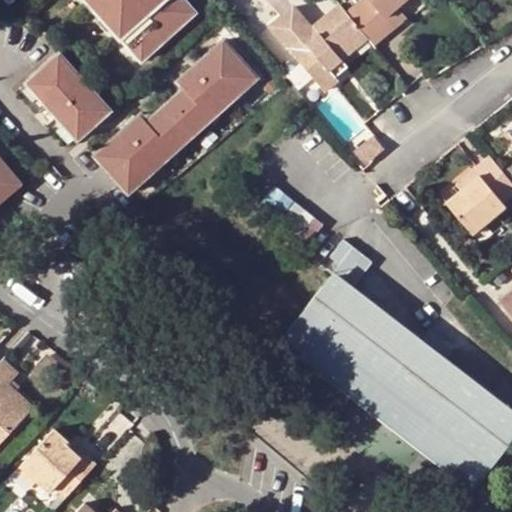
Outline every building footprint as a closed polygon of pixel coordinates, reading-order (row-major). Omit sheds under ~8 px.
[(92,0),(90,2),(101,14),(106,10),(117,23),(113,28),(121,37),(128,30),(149,54),(195,13),(183,0),(92,0)] [(365,36),(372,43),(391,27),(384,17),(396,7),(404,0),(357,0),(344,11),(353,21),(365,36)] [(344,11),(338,3),(311,25),(294,6),(271,25),(325,89),(338,78),(335,75),(321,58),(333,49),(340,55),(365,36),(353,21),(344,11)] [(384,17),(391,27),(404,17),(396,7),(384,17)] [(117,23),(106,10),(101,15),(96,19),(108,32),(113,28),(117,23)] [(142,60),(149,54),(128,30),(121,37),(142,60)] [(122,130),(95,155),(128,192),(257,76),(225,39),(197,63),(210,77),(201,85),(197,80),(139,132),(144,137),(135,145),(122,130)] [(59,54),(27,82),(39,96),(47,105),(63,91),(72,101),(56,116),(64,124),(77,139),(110,110),(59,54)] [(210,77),(197,63),(188,71),(197,80),(201,85),(210,77)] [(39,96),(27,82),(19,89),(32,103),(39,96)] [(63,91),(47,105),(56,116),(72,101),(63,91)] [(135,145),(144,137),(139,132),(131,122),(122,130),(135,145)] [(77,139),(64,124),(57,131),(70,146),(77,139)] [(372,135),(353,151),(366,165),(384,149),(372,135)] [(497,201),(511,189),(511,186),(486,157),(471,170),(475,175),(442,201),(468,232),(501,206),(497,201)] [(0,201),(20,184),(1,161),(0,162),(0,201)] [(439,196),(442,201),(475,175),(471,170),(439,196)] [(511,412),(332,274),(327,279),(370,313),(364,321),(407,355),(414,346),(500,411),(485,430),(505,445),(511,435),(511,412)] [(370,313),(327,279),(285,334),(313,354),(309,359),(337,382),(340,377),(378,406),(455,465),(451,471),(473,487),(505,445),(485,430),(500,411),(414,346),(407,355),(364,321),(370,313)] [(511,288),(498,301),(511,317),(511,288)] [(313,354),(285,334),(277,344),(376,421),(468,493),(473,487),(451,471),(455,465),(378,406),(340,377),(337,382),(309,359),(313,354)] [(15,375),(0,360),(0,442),(32,409),(8,385),(15,375)] [(64,498),(94,464),(84,454),(80,457),(69,445),(66,448),(59,442),(64,436),(54,428),(19,466),(36,480),(50,491),(53,488),(64,498)] [(80,457),(84,454),(64,436),(59,442),(66,448),(69,445),(80,457)] [(29,487),(36,480),(19,466),(13,472),(29,487)] [(92,511),(82,503),(73,511),(92,511)]
